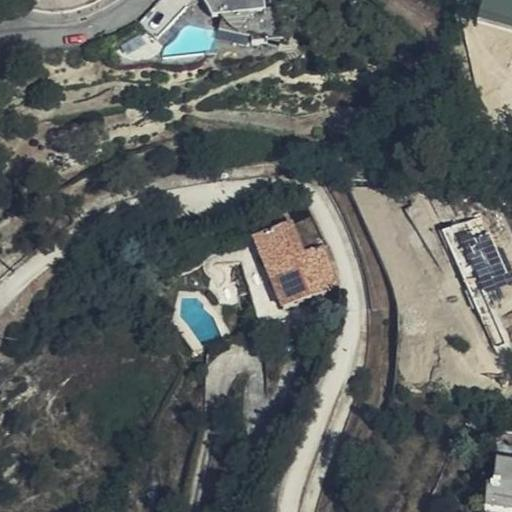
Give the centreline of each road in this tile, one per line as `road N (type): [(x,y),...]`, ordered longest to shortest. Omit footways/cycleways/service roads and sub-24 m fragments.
road 1 (residential): [(220,511),(230,358),(276,383),(290,327)]
road 2 (residential): [(132,0),(81,30),(0,40)]
